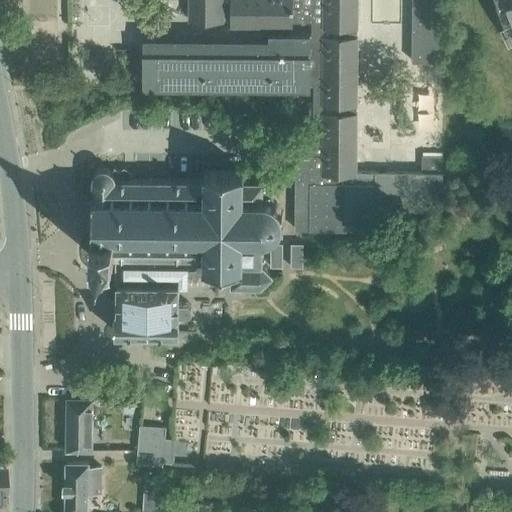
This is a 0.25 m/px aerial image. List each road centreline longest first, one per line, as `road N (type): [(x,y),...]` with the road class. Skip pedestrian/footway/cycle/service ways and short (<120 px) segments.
road 1 (unclassified): [(22,511),(21,267)]
road 2 (unknown): [(13,172),(115,135),(249,135)]
road 3 (residential): [(21,267),(0,95)]
